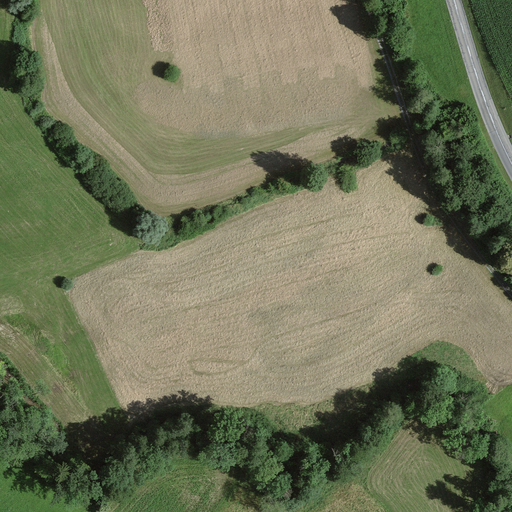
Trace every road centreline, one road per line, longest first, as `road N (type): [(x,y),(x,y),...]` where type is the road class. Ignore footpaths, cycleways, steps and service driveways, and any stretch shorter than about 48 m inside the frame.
road 1 (track): [(511,295),(423,157),(364,0)]
road 2 (secondary): [(454,0),(511,162)]
